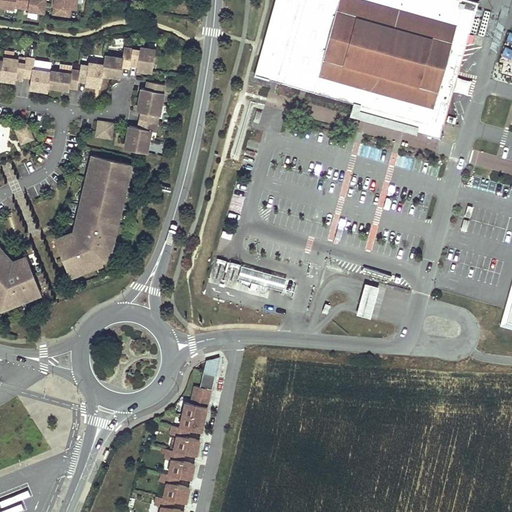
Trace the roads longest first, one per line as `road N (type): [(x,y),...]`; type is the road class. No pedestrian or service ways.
road 1 (secondary): [(179,200),(217,0)]
road 2 (residential): [(237,336),(202,511)]
road 3 (secondary): [(179,200),(149,273),(112,315)]
road 4 (secondary): [(158,328),(152,293),(179,200)]
road 5 (secondary): [(67,511),(109,399)]
